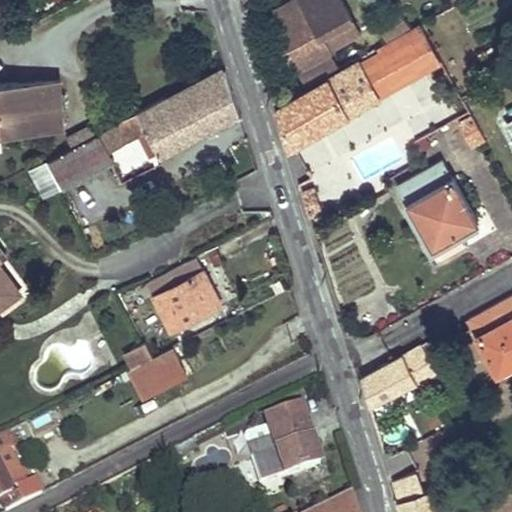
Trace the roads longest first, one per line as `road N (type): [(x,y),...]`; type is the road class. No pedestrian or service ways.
road 1 (residential): [(219,0),(383,511)]
road 2 (unknown): [(331,354),(443,326),(511,292)]
